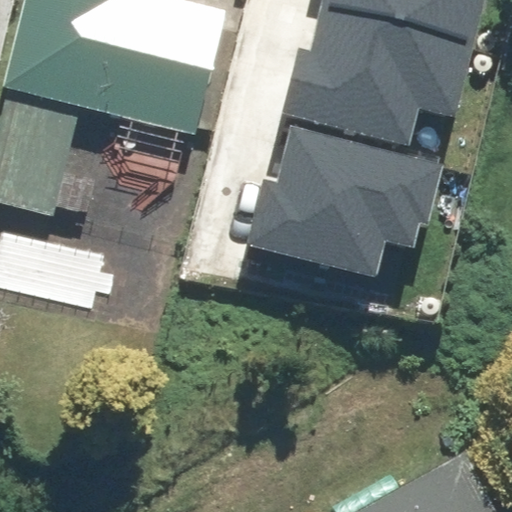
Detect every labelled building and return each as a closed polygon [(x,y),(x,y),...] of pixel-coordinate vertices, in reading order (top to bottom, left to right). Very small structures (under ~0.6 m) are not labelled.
[(0,97),(3,98),(0,110),(0,211),(46,223),(49,213),(86,222),(94,189),(60,181),(76,113),(113,122),(106,152),(170,168),(177,137),(189,139),(219,14),(162,0),(16,0),(0,67),(0,97)] [(285,0),(253,119),(435,168),(467,50),(285,0)] [(285,0),(467,50),(481,0),(285,0)] [(253,119),(220,238),(402,287),(435,168),(253,119)] [(485,511),(462,466),(370,511),(485,511)]
